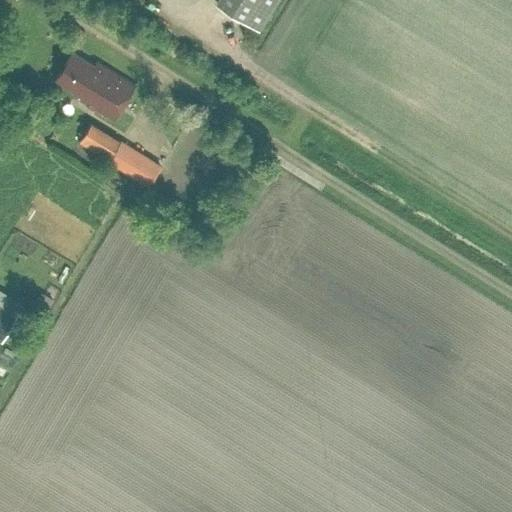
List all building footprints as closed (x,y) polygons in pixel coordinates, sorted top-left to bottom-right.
[(260,29),(278,0),(217,0),(216,2),(260,29)] [(156,8),(150,15),(168,28),(173,21),(156,8)] [(92,64),(72,51),(55,80),(76,93),(74,96),(113,120),(134,85),(94,61),(92,64)] [(91,122),(79,142),(108,161),(121,140),(91,122)] [(146,123),(140,140),(156,145),(161,128),(146,123)] [(54,298),(42,292),(36,302),(49,309),(54,298)] [(0,305),(0,339),(1,340),(16,315),(0,305)]
